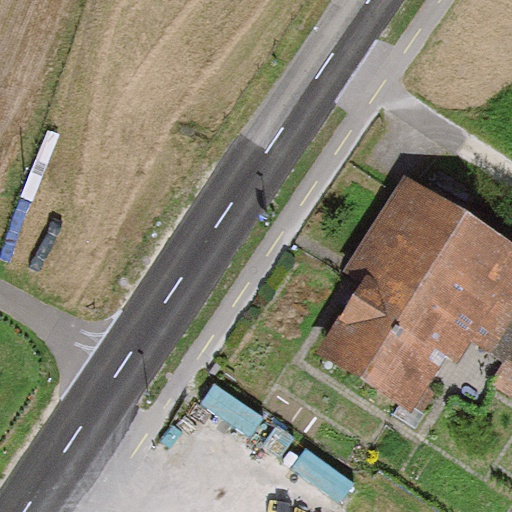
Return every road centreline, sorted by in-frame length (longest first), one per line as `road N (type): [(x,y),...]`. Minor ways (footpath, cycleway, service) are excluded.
road 1 (tertiary): [(25,511),(369,0)]
road 2 (track): [(511,176),(380,89)]
